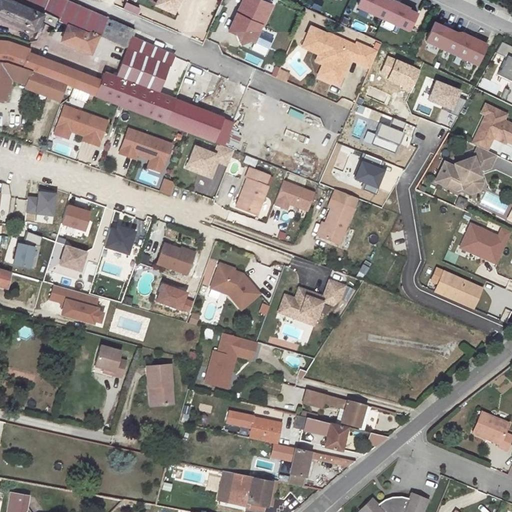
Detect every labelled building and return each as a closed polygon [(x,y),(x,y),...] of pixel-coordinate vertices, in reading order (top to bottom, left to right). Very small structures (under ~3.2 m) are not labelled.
[(0,0),(0,14),(37,31),(45,13),(50,16),(68,24),(60,41),(90,54),(97,35),(126,48),(119,66),(158,83),(160,79),(171,84),(179,65),(168,61),(174,47),(65,0),(0,0)] [(158,0),(157,3),(175,11),(180,0),(158,0)] [(263,24),(272,3),(265,0),(242,0),(237,13),(240,14),(237,19),(235,18),(229,31),(237,34),(241,44),(250,40),(254,42),(262,23),(263,24)] [(400,0),(359,0),(357,8),(413,30),(422,8),(400,0)] [(138,14),(140,6),(126,2),(124,10),(138,14)] [(42,33),(50,16),(45,13),(37,31),(42,33)] [(436,19),(423,49),(439,56),(448,60),(451,53),(480,65),(490,42),(436,19)] [(355,46),(311,27),(304,43),(316,48),(319,40),(328,44),(324,54),(327,62),(329,63),(322,78),(339,85),(350,60),(370,69),(377,52),(356,43),(355,46)] [(7,63),(8,42),(0,40),(0,61),(2,62),(7,63)] [(304,43),(302,48),(319,55),(316,62),(323,65),(318,76),(322,78),(329,63),(327,62),(324,54),(328,44),(319,40),(316,48),(304,43)] [(19,67),(24,69),(29,53),(30,50),(8,42),(7,63),(12,64),(19,67)] [(168,61),(179,65),(185,51),(174,47),(168,61)] [(511,53),(507,52),(498,76),(511,81),(511,53)] [(46,60),(29,53),(24,69),(31,71),(40,75),(46,60)] [(63,66),(46,60),(40,75),(57,82),(63,66)] [(0,101),(4,102),(7,72),(11,75),(16,77),(17,72),(20,74),(16,84),(25,87),(31,71),(24,69),(19,67),(12,64),(7,63),(2,62),(0,61),(0,101)] [(82,74),(63,66),(57,82),(65,84),(76,89),(82,74)] [(119,66),(115,77),(154,92),(158,83),(119,66)] [(31,71),(25,87),(51,98),(53,92),(57,82),(40,75),(31,71)] [(115,77),(104,73),(101,81),(95,96),(123,107),(212,141),(220,118),(165,97),(154,92),(115,77)] [(101,81),(82,74),(76,89),(95,96),(101,81)] [(154,92),(165,97),(171,84),(160,79),(158,83),(154,92)] [(57,82),(53,92),(60,95),(65,84),(57,82)] [(53,92),(51,98),(58,100),(60,95),(53,92)] [(99,146),(107,121),(64,106),(56,129),(69,134),(71,130),(85,135),(83,140),(99,146)] [(291,109),(289,114),(302,119),(304,114),(291,109)] [(220,118),(212,141),(223,146),(232,123),(220,118)] [(56,129),(55,134),(68,139),(69,134),(56,129)] [(172,144),(128,129),(120,153),(136,158),(137,153),(152,158),(150,161),(164,166),(172,144)] [(185,170),(212,178),(221,152),(194,143),(185,170)] [(495,156),(477,148),(472,159),(454,165),(453,168),(444,163),(435,182),(445,186),(445,185),(449,178),(461,184),(462,189),(463,190),(471,194),(478,191),(482,183),(478,173),(489,169),(495,156)] [(409,156),(401,170),(414,178),(423,164),(409,156)] [(150,161),(149,166),(162,171),(164,166),(150,161)] [(269,177),(249,169),(245,179),(246,180),(240,196),(241,196),(236,208),(256,216),(267,187),(265,187),(269,177)] [(164,177),(159,191),(170,195),(176,182),(164,177)] [(449,178),(445,185),(457,191),(462,189),(461,184),(449,178)] [(282,181),(275,206),(290,209),(290,207),(310,212),(315,189),(282,181)] [(354,208),(332,199),(328,207),(331,208),(325,223),(319,236),(339,244),(354,208)] [(61,222),(86,231),(93,211),(68,202),(61,222)] [(431,211),(429,203),(420,204),(421,213),(431,211)] [(458,248),(499,264),(511,233),(470,217),(458,248)] [(325,223),(322,222),(316,235),(319,236),(325,223)] [(67,224),(63,232),(84,240),(87,232),(67,224)] [(22,243),(36,247),(37,240),(24,237),(22,243)] [(82,278),(87,247),(55,242),(53,249),(62,251),(58,274),(82,278)] [(36,247),(22,243),(16,264),(29,268),(36,247)] [(165,243),(158,263),(189,274),(195,254),(165,243)] [(364,260),(357,277),(364,280),(370,262),(364,260)] [(217,264),(208,291),(252,305),(261,278),(217,264)] [(446,272),(438,269),(434,277),(442,280),(446,272)] [(11,273),(0,270),(0,286),(7,288),(11,273)] [(114,297),(116,282),(105,281),(106,274),(94,272),(91,294),(114,297)] [(483,288),(446,272),(442,280),(442,282),(438,290),(474,306),(483,288)] [(296,299),(286,296),(280,313),(291,317),(293,310),(317,319),(323,302),(334,305),(341,299),(345,287),(330,281),(324,298),(318,295),(315,297),(313,293),(300,289),(296,299)] [(53,285),(49,300),(63,303),(60,315),(102,325),(106,308),(97,306),(99,296),(53,285)] [(293,310),(291,317),(315,326),(317,319),(293,310)] [(192,312),(189,323),(196,325),(199,314),(192,312)] [(119,316),(117,327),(139,332),(142,322),(119,316)] [(206,327),(204,337),(213,339),(215,329),(206,327)] [(214,352),(205,382),(224,387),(229,373),(231,373),(236,355),(237,352),(240,353),(239,356),(252,360),(258,343),(224,333),(219,353),(214,352)] [(94,364),(104,367),(114,370),(113,374),(122,376),(125,360),(118,358),(120,350),(100,345),(94,364)] [(148,386),(149,386),(153,386),(155,405),(173,404),(170,364),(146,366),(148,386)] [(325,394),(307,389),(304,401),(321,406),(322,402),(325,394)] [(365,404),(325,394),(322,402),(344,408),(340,423),(359,428),(365,404)] [(507,421),(479,410),(472,431),(486,437),(487,435),(491,436),(492,439),(499,442),(498,444),(506,447),(511,433),(504,430),(507,421)] [(297,415),(294,426),(301,428),(304,417),(297,415)] [(253,417),(248,438),(277,444),(280,428),(268,425),(269,420),(253,417)] [(305,417),(302,428),(326,434),(324,447),(340,451),(346,427),(305,417)] [(377,446),(388,437),(370,433),(367,444),(377,446)] [(295,448),(286,447),(283,460),(292,462),(295,448)] [(292,462),(286,483),(302,487),(309,458),(349,466),(355,461),(295,448),(292,462)] [(266,507),(266,506),(271,480),(270,480),(232,473),(228,498),(247,502),(246,507),(245,509),(261,511),(262,511),(264,506),(266,507)] [(271,480),(266,506),(272,506),(277,481),(271,480)] [(391,493),(383,497),(377,491),(365,504),(372,511),(425,511),(434,493),(418,486),(415,491),(407,489),(398,490),(399,493),(393,496),(391,493)] [(30,498),(12,495),(8,511),(29,511),(28,509),(30,498)] [(247,502),(228,498),(227,503),(246,507),(247,502)]
